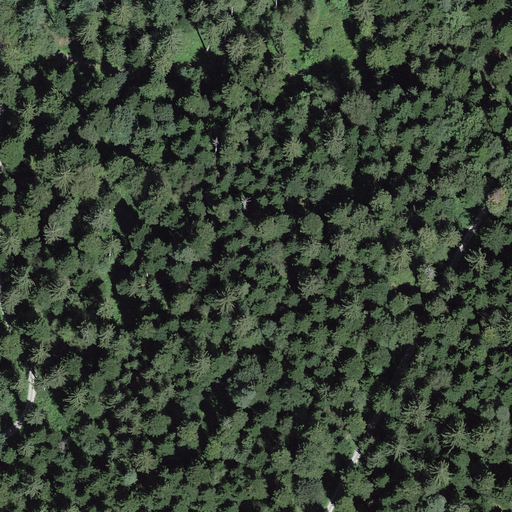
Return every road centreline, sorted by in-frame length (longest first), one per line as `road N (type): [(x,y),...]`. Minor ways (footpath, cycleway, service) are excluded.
road 1 (track): [(327,511),(479,218),(511,182)]
road 2 (track): [(0,305),(27,393),(24,412),(0,436)]
